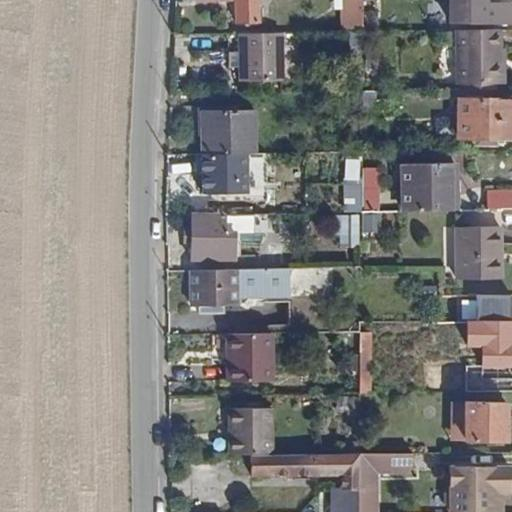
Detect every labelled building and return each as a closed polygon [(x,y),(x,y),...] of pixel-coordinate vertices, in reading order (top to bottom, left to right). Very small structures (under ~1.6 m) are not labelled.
[(234,0),(235,25),(258,24),(257,0),(234,0)] [(342,0),(341,32),(363,32),(363,0),(342,0)] [(511,4),(487,4),(487,0),(449,0),(450,23),(511,23),(511,4)] [(462,85),(497,84),(497,51),(501,51),(501,30),(456,31),(457,85),(462,85)] [(240,81),(283,81),(283,33),(240,34),(240,81)] [(497,84),(506,84),(506,51),(501,51),(497,51),(497,84)] [(362,115),(375,115),(374,97),(362,97),(362,115)] [(458,138),(511,138),(511,99),(458,99),(458,138)] [(246,154),(255,154),(254,110),(201,111),(202,154),(203,154),(246,154)] [(203,194),(247,193),(246,154),(203,154),(203,194)] [(402,212),(448,211),(448,179),(454,179),(454,163),(401,163),(402,212)] [(365,209),(379,209),(380,168),(365,168),(365,209)] [(361,213),(361,187),(344,186),(343,213),(361,213)] [(487,211),(511,210),(511,190),(487,191),(487,211)] [(362,246),(361,213),(337,214),(338,247),(362,246)] [(233,233),(252,233),(251,214),(223,215),(223,233),(233,233)] [(191,259),(233,259),(233,233),(223,233),(223,215),(191,215),(191,259)] [(381,216),(363,215),(363,232),(381,232),(381,216)] [(457,278),(502,278),(502,228),(457,229),(457,278)] [(289,269),(257,269),(190,270),(191,307),(199,307),(199,314),(224,313),(224,306),(236,306),(236,296),(286,295),(286,319),(319,318),(318,289),(290,289),(289,269)] [(476,322),(511,322),(511,296),(477,296),(476,322)] [(511,343),(511,344),(511,342),(511,322),(476,322),(467,323),(468,347),(481,347),(482,367),(465,368),(465,392),(511,391),(511,343)] [(359,392),(371,392),(371,332),(360,332),(359,392)] [(229,381),(274,381),(275,334),(229,335),(229,381)] [(466,441),(505,441),(505,401),(451,401),(451,430),(466,430),(466,441)] [(252,456),(272,455),(272,411),(228,411),(229,456),(252,456)] [(451,441),(466,441),(466,430),(451,430),(451,441)] [(359,454),(357,511),(381,511),(383,474),(411,474),(411,453),(359,454)] [(357,511),(359,454),(287,455),(287,476),(342,475),(341,489),(332,489),(332,511),(357,511)] [(251,476),(287,476),(287,455),(272,455),(252,456),(251,476)] [(449,469),(449,511),(501,511),(501,493),(509,493),(509,469),(449,469)]
